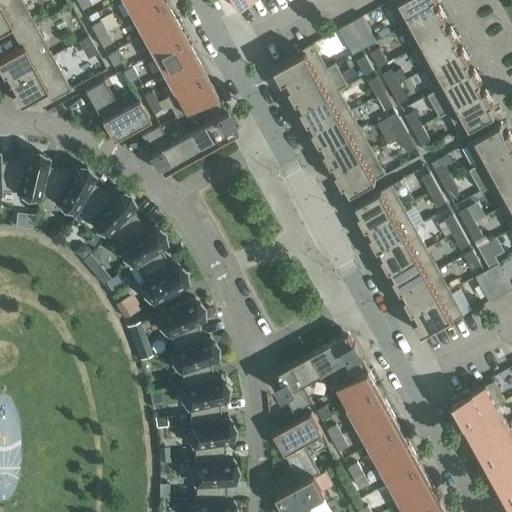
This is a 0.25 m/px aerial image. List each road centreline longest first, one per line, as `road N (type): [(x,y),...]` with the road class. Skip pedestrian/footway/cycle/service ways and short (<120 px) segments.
road 1 (residential): [(0,121),(107,154),(171,200)]
road 2 (residential): [(365,300),(277,142)]
road 3 (residential): [(171,200),(218,273),(246,361)]
road 4 (residential): [(246,361),(259,511)]
road 5 (residential): [(481,511),(412,384)]
road 6 (residential): [(246,361),(365,300)]
road 7 (residential): [(277,142),(171,200)]
